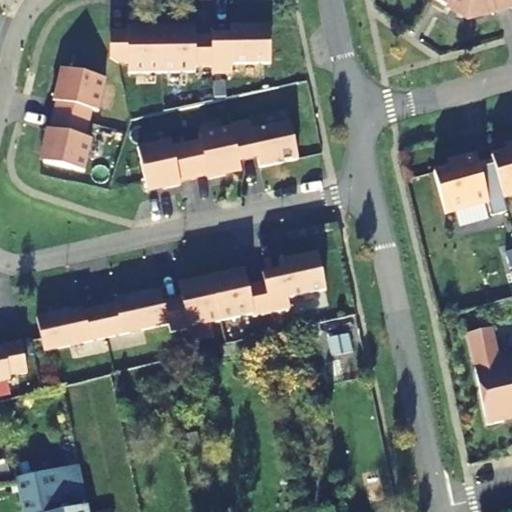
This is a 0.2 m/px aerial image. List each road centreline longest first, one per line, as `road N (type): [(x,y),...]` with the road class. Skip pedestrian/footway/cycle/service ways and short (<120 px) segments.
road 1 (residential): [(372,190),(7,266),(0,255)]
road 2 (residential): [(437,507),(372,190)]
road 3 (residential): [(358,119),(511,77)]
road 4 (residential): [(0,126),(23,14),(40,0)]
road 5 (residential): [(358,119),(331,0)]
